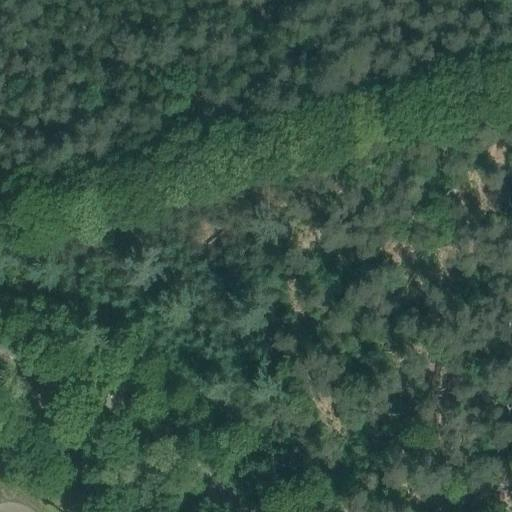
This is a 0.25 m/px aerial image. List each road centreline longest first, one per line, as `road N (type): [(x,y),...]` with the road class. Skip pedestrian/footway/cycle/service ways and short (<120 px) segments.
road 1 (unknown): [(511,60),(0,194)]
road 2 (unclassified): [(225,511),(50,374)]
